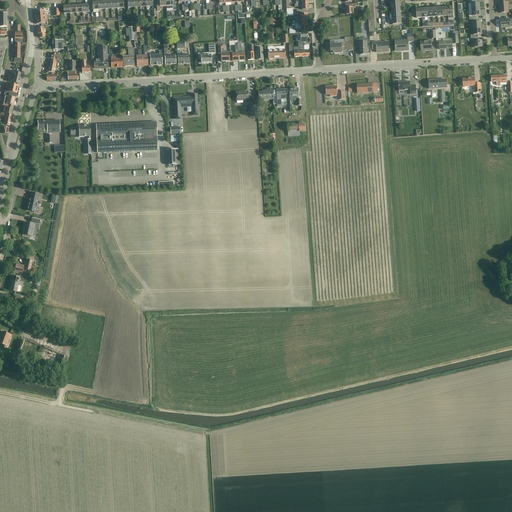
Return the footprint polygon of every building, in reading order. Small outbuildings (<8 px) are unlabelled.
[(166,9),(165,0),(158,0),(159,4),(156,4),(157,12),(160,12),(159,7),(166,6),(166,9)] [(171,0),(165,0),(166,9),(172,9),(172,11),(175,11),(175,3),(172,3),(171,0)] [(468,1),(469,10),(480,10),(480,3),(476,4),(476,1),(468,1)] [(500,13),(508,12),(507,9),(508,9),(508,2),(499,3),(500,13)] [(356,4),(345,5),(346,15),(354,14),(354,10),(356,9),(356,6),(358,6),(358,3),(356,3),(356,4)] [(480,16),(480,10),(469,10),(469,16),(470,20),(477,19),(477,16),(480,16)] [(470,20),(467,20),(467,21),(468,23),(470,23),(473,22),(473,29),(481,28),(481,22),(477,22),(477,19),(470,20)] [(510,19),(501,20),(501,28),(510,27),(510,23),(510,19)] [(482,35),(481,28),(473,29),(474,35),(471,35),(471,38),(478,38),(478,35),(482,35)] [(408,40),(395,41),(395,51),(403,50),(403,51),(408,51),(408,42),(414,41),(413,34),(413,30),(409,30),(410,35),(407,35),(408,40)] [(354,50),(353,41),(353,37),(345,38),(345,43),(342,43),(342,44),(334,44),(334,42),(330,42),(331,54),(333,54),(334,54),(342,53),(342,50),(349,50),(349,51),(354,50)] [(368,54),(367,42),(367,38),(359,38),(359,39),(356,40),(357,47),(360,47),(360,55),(368,54)] [(478,38),(471,38),(469,38),(469,42),(474,41),(474,48),(483,47),(482,41),(478,41),(478,38)] [(63,40),(52,41),(52,50),(63,49),(63,40)] [(301,41),(300,41),(301,47),(301,48),(301,50),(301,57),(309,57),(309,50),(304,50),(304,47),(303,41),(301,41)] [(424,43),(420,43),(421,51),(426,51),(425,50),(432,49),(431,41),(424,42),(424,43)] [(452,41),(439,42),(439,50),(444,49),(452,48),(452,41)] [(372,49),(376,49),(377,53),(381,52),(381,51),(388,51),(388,42),(378,43),(377,42),(372,42),(372,49)] [(209,53),(197,53),(198,59),(201,59),(201,63),(211,62),(211,55),(215,55),(215,44),(208,44),(209,53)] [(223,53),(223,45),(217,45),(217,54),(220,54),(221,62),(229,61),(228,52),(223,53)] [(99,67),(101,67),(101,69),(108,68),(107,59),(106,46),(97,47),(98,59),(93,59),(94,68),(99,68),(99,67)] [(285,50),(284,50),(284,47),(273,47),(267,47),(267,51),(268,59),(269,59),(269,60),(273,60),(273,59),(274,59),(274,58),(279,57),(279,59),(285,58),(285,50)] [(298,47),(293,48),(294,58),(301,57),(301,50),(301,48),(301,47),(298,47)] [(167,56),(167,53),(168,53),(168,48),(163,48),(164,65),(175,64),(175,55),(167,56)] [(134,67),(133,51),(133,49),(128,49),(128,57),(122,57),(123,67),(134,67)] [(158,54),(149,55),(150,66),(162,65),(161,51),(158,51),(158,54)] [(179,51),(176,51),(177,64),(188,64),(188,55),(180,55),(179,51)] [(50,62),(49,66),(56,67),(56,63),(57,63),(57,60),(60,61),(61,55),(61,53),(56,53),(56,54),(52,53),(50,62)] [(115,57),(111,57),(112,60),(111,60),(111,68),(122,67),(121,59),(116,59),(115,57)] [(75,61),(69,61),(69,71),(79,71),(79,68),(76,68),(75,61)] [(86,61),(81,61),(82,73),(89,72),(89,66),(86,66),(86,61)] [(19,84),(21,74),(10,71),(8,81),(13,82),(13,83),(19,84)] [(507,75),(491,76),(492,82),(496,82),(497,84),(497,86),(507,85),(507,82),(507,81),(507,75)] [(463,87),(474,86),(475,93),(481,92),(480,83),(475,83),(475,77),(471,78),(463,79),(463,87)] [(446,79),(428,80),(429,89),(447,88),(446,79)] [(410,82),(398,82),(399,91),(410,90),(410,94),(416,94),(416,85),(410,86),(410,82)] [(6,88),(4,95),(5,96),(8,96),(15,98),(18,86),(9,84),(7,83),(6,88)] [(372,84),(357,85),(357,94),(373,93),(377,92),(377,84),(372,84)] [(338,96),(339,100),(345,100),(345,91),(338,92),(337,86),(325,87),(326,95),(330,95),(330,97),(338,96)] [(285,95),(288,95),(288,89),(276,90),(276,95),(277,107),(281,107),(280,99),(286,99),(285,95)] [(298,89),(289,89),(289,101),(296,100),(297,106),(301,106),(300,99),(297,99),(296,96),(298,96),(298,89)] [(273,98),(273,105),(276,104),(276,107),(277,107),(276,95),(276,96),(273,96),(272,90),(264,91),(264,92),(258,92),(258,99),(273,98)] [(248,92),(236,92),(236,101),(246,100),(246,103),(253,103),(252,97),(248,97),(248,92)] [(187,98),(173,99),(175,120),(181,119),(180,107),(192,106),(193,116),(198,115),(197,95),(191,95),(191,97),(187,97),(187,98)] [(13,109),(15,98),(8,96),(5,96),(2,106),(8,107),(8,108),(13,109)] [(12,115),(13,109),(8,108),(8,107),(2,106),(1,113),(5,114),(12,115)] [(38,121),(38,133),(43,133),(43,132),(47,132),(47,133),(60,132),(59,120),(38,121)] [(144,123),(96,125),(97,139),(97,138),(97,139),(97,153),(116,152),(145,151),(157,150),(156,122),(144,123)] [(288,124),(288,131),(288,136),(300,136),(299,132),(306,132),(305,123),(288,124)] [(78,128),(70,128),(70,135),(79,135),(79,137),(87,137),(87,140),(87,143),(84,143),(85,154),(91,154),(90,139),(90,136),(90,125),(78,126),(78,128)] [(179,149),(167,150),(167,165),(180,165),(179,149)] [(30,198),(27,211),(38,213),(39,208),(36,208),(37,206),(38,200),(37,200),(38,194),(32,193),(31,198),(30,198)] [(25,222),(22,235),(32,237),(35,223),(39,224),(40,220),(32,219),(31,222),(32,223),(31,224),(25,222)] [(15,270),(14,271),(22,273),(23,269),(30,271),(32,260),(26,259),(25,262),(24,262),(24,266),(16,264),(15,267),(14,268),(14,269),(15,270)] [(10,289),(10,291),(16,292),(16,291),(19,292),(20,291),(21,287),(20,286),(18,285),(19,277),(13,276),(10,289)] [(2,331),(0,336),(0,344),(2,345),(0,351),(4,353),(9,342),(10,339),(11,335),(2,331)] [(24,340),(19,353),(59,369),(64,356),(24,340)]
